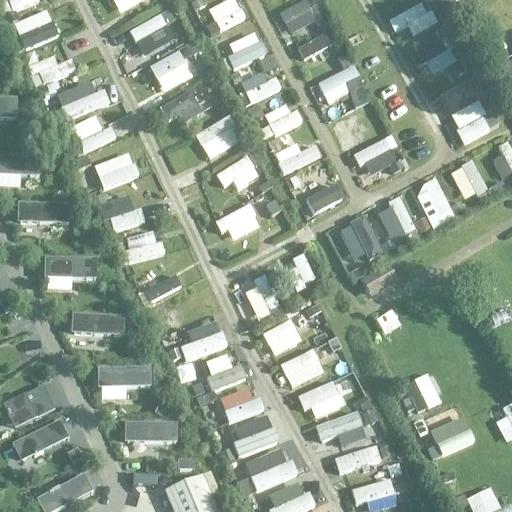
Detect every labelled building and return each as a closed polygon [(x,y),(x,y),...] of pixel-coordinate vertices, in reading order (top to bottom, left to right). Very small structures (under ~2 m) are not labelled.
[(0,0),(0,16),(6,15),(3,2),(10,0),(0,0)] [(405,22),(424,15),(417,0),(405,0),(381,10),(386,24),(403,18),(405,22)] [(5,13),(8,25),(43,16),(40,3),(5,13)] [(287,26),(312,13),(307,3),(281,17),(287,26)] [(218,25),(222,34),(247,20),(242,11),(218,25)] [(166,16),(140,31),(145,40),(171,25),(166,16)] [(215,22),(203,29),(211,45),(224,38),(215,22)] [(17,39),(48,37),(48,23),(16,25),(17,39)] [(421,67),(449,56),(440,31),(399,46),(405,61),(417,56),(421,67)] [(486,56),(509,40),(503,31),(480,47),(486,56)] [(331,35),(298,53),(304,63),(337,46),(331,35)] [(152,60),(160,71),(171,62),(177,69),(192,57),(177,39),(152,60)] [(261,46),(229,61),(234,73),(266,58),(261,46)] [(27,79),(67,63),(62,51),(49,56),(46,47),(19,57),(27,79)] [(273,80),(267,69),(258,73),(254,64),(232,75),(242,95),(273,80)] [(505,81),(511,77),(511,66),(501,70),(505,81)] [(427,82),(438,103),(463,90),(451,69),(427,82)] [(352,83),(347,73),(318,87),(324,98),(352,83)] [(74,79),(38,93),(47,115),(83,101),(74,79)] [(155,99),(162,110),(191,91),(183,80),(155,99)] [(277,81),(247,96),(252,106),(283,91),(277,81)] [(191,95),(161,112),(169,126),(199,109),(191,95)] [(360,95),(327,108),(331,120),(365,107),(360,95)] [(457,105),(471,132),(488,122),(474,96),(457,105)] [(288,101),(260,116),(267,128),(295,113),(288,101)] [(12,104),(0,103),(0,121),(11,122),(12,104)] [(298,114),(271,129),(276,139),(304,125),(298,114)] [(109,118),(75,129),(79,142),(113,131),(109,118)] [(204,150),(237,129),(231,119),(197,139),(204,150)] [(404,143),(416,136),(407,121),(395,127),(404,143)] [(351,165),(387,150),(379,131),(343,146),(351,165)] [(60,140),(64,153),(79,148),(75,135),(60,140)] [(313,149),(307,137),(291,144),(288,136),(266,145),(274,166),(313,149)] [(485,152),(495,173),(506,168),(496,147),(485,152)] [(320,161),(315,150),(278,169),(284,180),(320,161)] [(469,194),(481,190),(466,152),(454,156),(469,194)] [(0,159),(0,176),(38,178),(39,161),(0,159)] [(224,190),(255,171),(248,160),(217,179),(224,190)] [(429,173),(409,183),(423,214),(444,204),(429,173)] [(257,184),(243,191),(251,208),(265,202),(257,184)] [(304,213),(337,197),(332,186),(299,202),(304,213)] [(380,194),(399,234),(410,228),(391,189),(380,194)] [(213,226),(248,207),(242,195),(207,214),(213,226)] [(17,207),(17,224),(69,227),(70,209),(17,207)] [(216,226),(222,237),(256,219),(250,208),(216,226)] [(146,225),(142,212),(111,222),(115,235),(146,225)] [(350,255),(360,251),(349,225),(339,229),(350,255)] [(153,232),(114,243),(118,256),(156,244),(153,232)] [(131,267),(166,257),(163,245),(127,255),(131,267)] [(293,263),(304,288),(315,283),(304,258),(293,263)] [(92,263),(46,262),(45,280),(91,281),(92,263)] [(142,293),(174,278),(168,267),(137,282),(142,293)] [(370,302),(398,286),(388,268),(360,284),(370,302)] [(178,279),(147,295),(152,306),(183,290),(178,279)] [(274,324),(286,318),(266,279),(254,285),(274,324)] [(51,322),(65,315),(47,281),(33,289),(51,322)] [(489,282),(470,289),(478,308),(496,301),(489,282)] [(214,309),(207,292),(167,309),(175,327),(214,309)] [(17,311),(11,299),(0,304),(0,307),(5,317),(17,311)] [(120,321),(74,319),(73,337),(119,339),(120,321)] [(264,338),(271,349),(298,334),(292,323),(264,338)] [(184,350),(190,366),(233,349),(227,334),(184,350)] [(287,381),(319,365),(313,353),(281,369),(287,381)] [(488,358),(467,367),(478,393),(499,384),(488,358)] [(408,373),(415,390),(424,387),(417,369),(408,373)] [(146,373),(100,373),(100,391),(146,391),(146,373)] [(299,401),(305,415),(339,400),(333,386),(299,401)] [(42,389),(2,409),(14,433),(54,413),(42,389)] [(511,426),(511,413),(501,392),(482,401),(497,433),(511,426)] [(172,416),(160,409),(155,417),(166,424),(172,416)] [(404,415),(410,429),(420,425),(414,411),(404,415)] [(322,445),(365,431),(360,416),(317,431),(322,445)] [(460,420),(446,428),(440,417),(423,426),(435,448),(466,431),(460,420)] [(68,442),(59,425),(15,447),(23,464),(33,459),(34,460),(43,456),(43,455),(68,442)] [(173,428),(127,428),(126,446),(172,446),(173,428)] [(452,482),(480,473),(469,438),(440,447),(452,482)] [(77,452),(67,457),(72,467),(82,462),(77,452)] [(0,463),(0,486),(5,497),(16,491),(1,463),(0,463)] [(193,465),(179,464),(179,474),(192,474),(193,465)] [(45,511),(59,511),(92,495),(83,478),(58,491),(58,490),(48,495),(48,496),(39,501),(45,511)] [(211,511),(198,480),(162,495),(168,511),(211,511)] [(467,511),(497,511),(507,508),(502,495),(491,500),(483,480),(458,490),(467,511)] [(353,509),(391,498),(387,484),(349,495),(353,509)]
